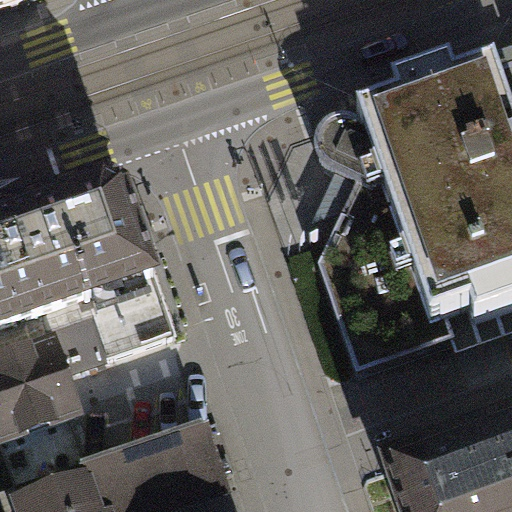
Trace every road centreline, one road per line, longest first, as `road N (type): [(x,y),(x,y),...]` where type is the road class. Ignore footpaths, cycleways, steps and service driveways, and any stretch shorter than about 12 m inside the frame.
road 1 (residential): [(178,123),(295,484)]
road 2 (secondary): [(178,123),(511,4)]
road 3 (residential): [(511,400),(295,484)]
road 4 (secondary): [(0,185),(178,123)]
road 5 (secondary): [(147,8),(0,59)]
